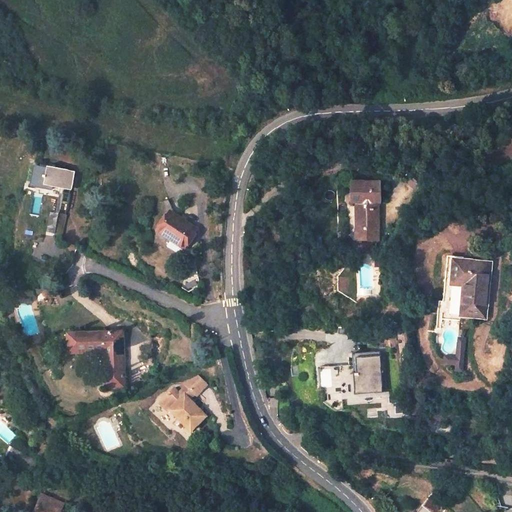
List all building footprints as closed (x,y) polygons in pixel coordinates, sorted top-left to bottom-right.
[(66,193),(69,175),(34,167),(31,189),(47,194),(48,189),(56,191),(66,193)] [(372,205),(371,186),(344,187),(346,207),(352,206),(353,235),(377,233),(375,205),(372,205)] [(62,219),(66,193),(56,191),(52,216),(53,217),(62,219)] [(188,249),(199,230),(173,212),(161,232),(188,249)] [(53,217),(52,216),(45,215),(42,234),(51,236),(53,217)] [(60,241),(63,219),(62,219),(53,217),(51,238),(60,241)] [(486,263),(447,259),(444,284),(457,285),(454,315),(480,318),(486,263)] [(122,389),(121,333),(65,334),(66,355),(102,354),(102,389),(122,389)] [(458,337),(458,356),(446,356),(445,365),(456,365),(456,372),(466,372),(466,337),(458,337)] [(381,395),(378,354),(353,356),(355,374),(351,375),(353,398),(381,395)] [(344,367),(325,368),(326,391),(332,390),(332,402),(347,401),(344,367)] [(173,409),(192,430),(208,416),(191,398),(195,394),(197,396),(208,385),(200,377),(185,384),(188,387),(182,393),(178,388),(162,403),(170,412),(173,409)] [(36,458),(8,445),(0,461),(13,466),(15,460),(32,468),(36,458)] [(47,490),(38,511),(59,511),(66,499),(47,490)]
